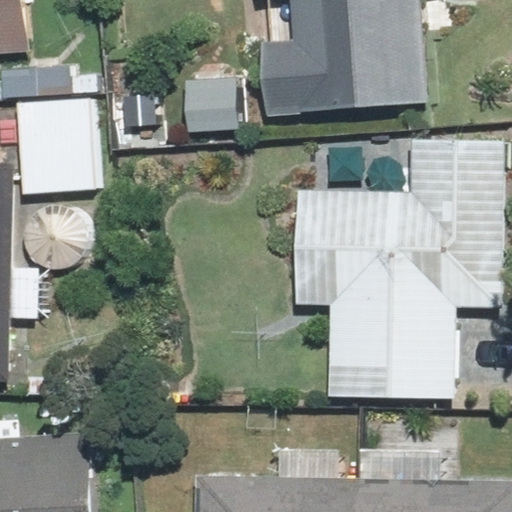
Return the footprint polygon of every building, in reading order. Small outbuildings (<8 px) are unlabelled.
[(0,0),(0,55),(59,52),(55,0),(0,0)] [(280,0),(286,112),(449,104),(444,0),(280,0)] [(38,96),(37,192),(109,193),(110,97),(38,96)] [(511,300),(511,130),(428,130),(427,184),(313,183),(312,299),(347,300),(346,394),(475,395),(476,300),(511,300)] [(0,376),(23,377),(26,158),(0,157),(0,376)] [(376,469),(214,465),(212,511),(511,511),(511,472),(461,471),(463,423),(378,421),(376,469)] [(123,511),(120,424),(0,428),(0,511),(123,511)]
